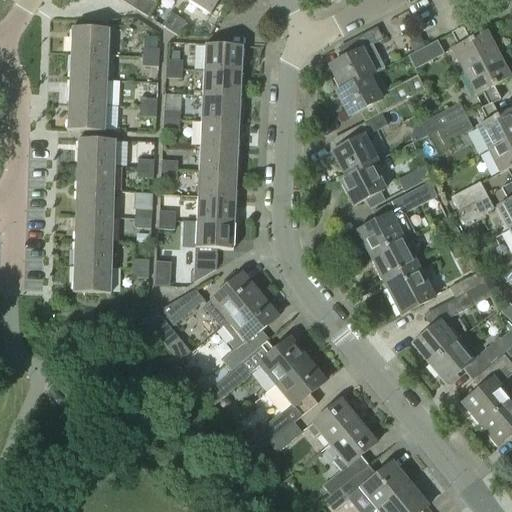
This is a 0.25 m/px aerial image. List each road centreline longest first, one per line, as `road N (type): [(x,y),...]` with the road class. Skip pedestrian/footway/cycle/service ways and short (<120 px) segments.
road 1 (residential): [(486,511),(293,271),(278,238),(297,30)]
road 2 (residential): [(11,210),(14,89),(0,69)]
